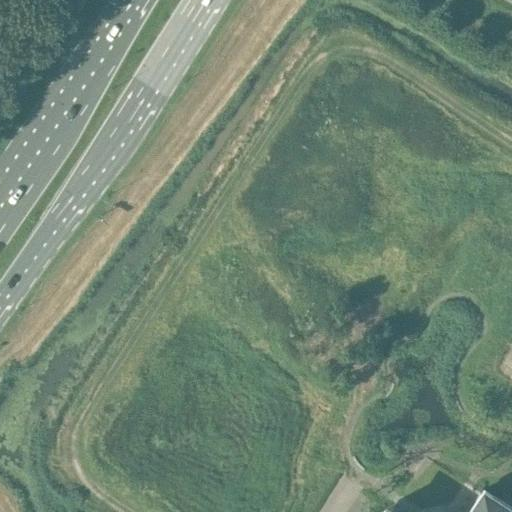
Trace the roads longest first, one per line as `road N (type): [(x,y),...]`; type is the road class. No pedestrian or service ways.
road 1 (secondary): [(0,304),(206,0)]
road 2 (secondary): [(131,0),(0,193)]
